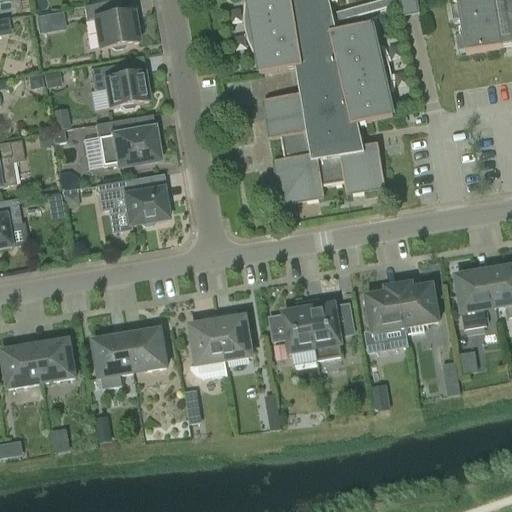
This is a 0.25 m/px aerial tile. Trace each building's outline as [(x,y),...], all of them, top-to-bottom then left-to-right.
[(247,0),(249,7),(247,7),(246,13),(246,19),(246,25),(247,31),(248,36),(250,42),(252,47),(255,53),(257,52),(258,61),(261,77),(296,71),(300,97),(265,103),(271,142),(281,141),(284,162),(275,164),(282,206),(318,200),(324,199),(323,190),(345,186),(346,196),(352,195),(364,193),(385,189),(380,159),(378,147),(363,149),(361,137),(360,135),(358,128),(393,119),(390,104),(388,98),(391,98),(392,91),(391,80),(390,72),(389,69),(385,59),(381,50),(380,49),(377,49),(372,26),(337,34),(335,25),(400,7),(401,10),(419,7),(418,2),(425,0),(456,0),(466,57),(503,50),(511,48),(511,0),(390,0),(333,16),(330,3),(342,0),(247,0)] [(86,23),(94,22),(99,52),(138,46),(133,15),(122,16),(116,13),(115,3),(84,9),(86,23)] [(36,20),(39,33),(49,31),(47,18),(36,20)] [(123,68),(90,73),(94,95),(106,93),(109,112),(120,110),(124,112),(133,110),(135,107),(148,105),(143,76),(143,75),(125,78),(123,68)] [(36,90),(42,89),(39,77),(28,79),(29,85),(36,90)] [(60,89),(58,77),(43,79),(45,92),(60,89)] [(135,122),(96,129),(103,170),(118,167),(119,170),(158,164),(155,143),(153,135),(152,135),(151,132),(149,133),(138,135),(135,122)] [(66,146),(64,134),(52,136),(54,148),(66,146)] [(40,139),(42,152),(53,150),(51,137),(40,139)] [(0,190),(0,191),(16,188),(13,167),(24,165),(21,144),(0,147),(0,190)] [(103,189),(97,190),(101,215),(110,214),(110,217),(111,217),(125,215),(128,229),(128,230),(129,230),(130,229),(140,228),(144,230),(153,229),(155,225),(168,223),(168,219),(169,216),(168,208),(165,206),(163,192),(138,196),(136,183),(121,186),(103,189)] [(79,210),(76,196),(63,198),(65,212),(79,210)] [(60,197),(46,199),(49,213),(62,210),(60,197)] [(0,251),(10,250),(8,234),(13,233),(12,228),(21,227),(17,203),(0,205),(0,251)] [(511,322),(511,269),(489,273),(496,311),(508,309),(510,322),(511,322)] [(487,330),(484,313),(496,311),(489,273),(455,279),(465,334),(487,330)] [(412,286),(399,289),(406,331),(407,338),(424,335),(423,328),(439,325),(433,288),(413,291),(412,286)] [(372,335),(366,336),(370,358),(409,351),(407,338),(406,331),(399,289),(385,291),(386,296),(366,299),(372,335)] [(320,302),(308,304),(316,352),(318,364),(318,365),(344,361),(342,348),(340,339),(354,337),(350,309),(336,311),(335,307),(321,310),(320,302)] [(284,320),(270,322),(274,344),(288,342),(290,356),(291,356),(293,368),(317,364),(318,364),(316,352),(308,304),(296,306),(297,314),(283,316),(284,320)] [(217,319),(227,378),(225,364),(252,360),(246,320),(232,322),(231,316),(217,319)] [(227,378),(217,319),(203,321),(204,327),(190,329),(197,369),(191,370),(191,374),(196,380),(202,383),(227,378)] [(126,334),(133,376),(167,371),(161,333),(141,336),(141,331),(126,334)] [(133,376),(126,334),(112,336),(112,341),(93,344),(99,382),(101,382),(103,392),(123,389),(121,379),(133,376)] [(35,349),(42,387),(76,381),(69,343),(35,349)] [(42,387),(35,349),(2,355),(8,393),(42,387)] [(459,355),(462,375),(476,373),(473,353),(459,355)] [(458,381),(446,383),(449,399),(460,397),(458,381)] [(370,391),(375,415),(389,412),(384,388),(370,391)] [(279,416),(276,398),(265,400),(268,418),(279,416)] [(198,423),(197,410),(187,411),(188,424),(198,423)] [(110,433),(108,420),(95,422),(97,435),(110,433)] [(52,435),(54,455),(69,453),(66,433),(52,435)]
